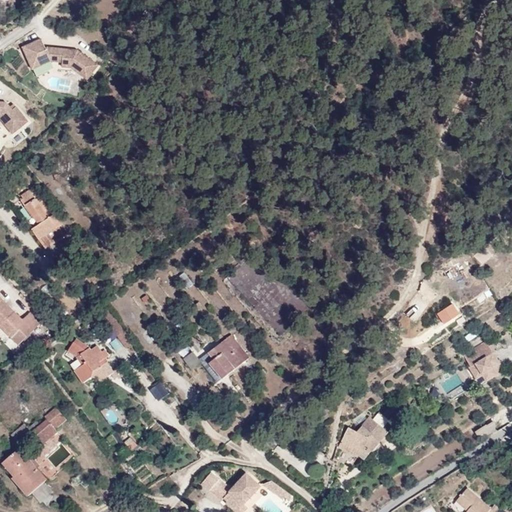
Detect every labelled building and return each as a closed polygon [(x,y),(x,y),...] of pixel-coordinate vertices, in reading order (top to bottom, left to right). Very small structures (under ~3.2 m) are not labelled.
[(180,7),(172,0),(168,0),(163,5),(172,15),(180,7)] [(94,66),(73,51),(70,56),(63,50),(41,48),(37,40),(18,48),(28,71),(47,62),(58,64),(57,68),(67,69),(83,81),(94,66)] [(8,111),(2,104),(0,103),(0,124),(4,129),(10,124),(15,130),(24,123),(11,108),(8,111)] [(9,135),(15,130),(10,124),(4,129),(9,135)] [(35,230),(49,248),(67,234),(60,225),(64,222),(56,213),(53,215),(39,198),(38,199),(31,190),(21,198),(23,201),(21,203),(25,208),(27,207),(41,224),(35,230)] [(209,296),(191,273),(181,281),(187,289),(188,292),(198,305),(209,296)] [(404,314),(417,321),(435,290),(421,282),(404,314)] [(28,319),(2,290),(0,291),(0,326),(1,328),(6,324),(15,335),(11,339),(18,348),(45,325),(35,313),(28,319)] [(444,313),(456,305),(451,297),(439,305),(444,313)] [(15,335),(6,324),(1,328),(11,339),(15,335)] [(473,347),(483,341),(478,333),(468,339),(473,347)] [(68,350),(77,355),(82,364),(74,369),(82,381),(91,375),(93,369),(109,360),(97,344),(91,348),(89,345),(76,337),(68,350)] [(201,391),(237,363),(218,339),(209,346),(218,358),(210,364),(200,352),(187,363),(191,369),(187,373),(201,391)] [(218,358),(209,346),(200,352),(210,364),(218,358)] [(504,367),(491,347),(463,365),(477,387),(490,379),(491,377),(504,367)] [(178,375),(188,368),(180,357),(170,364),(178,375)] [(157,400),(169,391),(160,379),(148,388),(157,400)] [(60,426),(69,417),(57,402),(46,411),(48,413),(32,428),(44,442),(61,429),(60,426)] [(355,442),(364,426),(361,424),(368,411),(361,406),(351,423),(343,419),(333,442),(359,455),(364,447),(355,442)] [(216,430),(226,422),(217,410),(206,418),(216,430)] [(373,432),(382,420),(368,411),(361,424),(364,426),(373,432)] [(19,439),(32,428),(22,417),(9,428),(19,439)] [(364,447),(373,432),(364,426),(355,442),(364,447)] [(130,436),(123,442),(132,451),(138,445),(130,436)] [(43,478),(20,447),(8,455),(35,485),(43,478)] [(35,485),(8,455),(5,457),(15,470),(10,474),(26,493),(35,485)] [(224,502),(229,506),(236,499),(240,504),(260,483),(242,467),(226,482),(209,466),(198,477),(203,483),(201,485),(213,496),(217,492),(226,500),(224,502)] [(288,489),(268,475),(263,481),(283,496),(288,489)] [(34,498),(48,503),(53,488),(38,483),(34,498)] [(493,511),(467,490),(456,503),(467,511),(493,511)]
